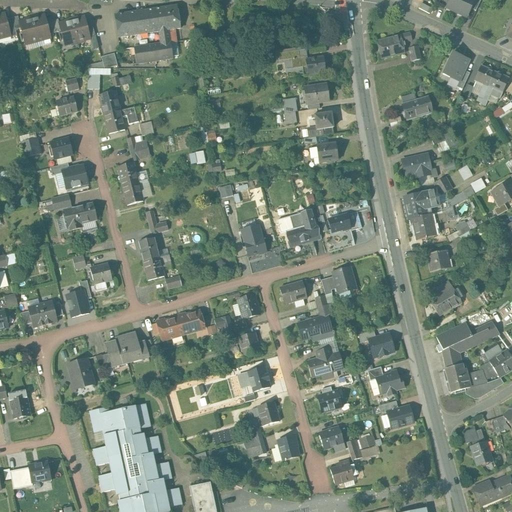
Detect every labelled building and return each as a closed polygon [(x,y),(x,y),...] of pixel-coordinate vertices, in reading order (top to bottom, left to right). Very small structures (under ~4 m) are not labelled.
[(447,8),(466,17),(470,9),(474,0),(448,0),(447,2),(448,4),(447,8)] [(474,0),(470,9),(475,11),(480,0),(474,0)] [(177,6),(161,8),(165,31),(168,30),(174,30),(180,29),(177,6)] [(161,8),(115,15),(118,38),(159,32),(165,31),(161,8)] [(5,15),(0,15),(0,38),(3,38),(3,37),(10,35),(6,20),(5,15)] [(45,16),(32,20),(38,41),(50,38),(49,34),(46,23),(45,16)] [(18,17),(12,18),(15,30),(21,28),(19,23),(20,23),(18,17)] [(12,18),(6,20),(10,35),(11,37),(17,36),(15,30),(12,18)] [(84,18),(72,21),(77,43),(83,41),(83,40),(90,38),(86,23),(84,18)] [(20,23),(19,23),(21,28),(25,44),(38,41),(32,20),(20,23)] [(58,20),(52,21),(55,33),(61,31),(59,25),(58,20)] [(52,21),(46,23),(49,34),(55,33),(52,21)] [(59,25),(61,31),(65,45),(72,43),(72,44),(77,43),(72,21),(59,25)] [(86,23),(90,38),(96,37),(91,21),(86,23)] [(160,44),(152,45),(155,61),(173,59),(170,43),(168,30),(165,31),(159,32),(160,44)] [(174,30),(168,30),(170,43),(176,42),(174,30)] [(410,33),(399,36),(401,43),(412,40),(410,33)] [(399,36),(377,41),(381,59),(404,54),(401,43),(399,36)] [(96,37),(90,38),(93,49),(98,48),(96,37)] [(324,44),(309,47),(309,53),(325,51),(324,44)] [(152,45),(134,48),(136,64),(155,61),(152,45)] [(418,47),(409,49),(412,62),(421,60),(418,47)] [(452,53),(443,74),(459,82),(469,61),(452,53)] [(101,57),(104,69),(117,66),(113,54),(101,57)] [(323,58),(305,60),(306,68),(303,68),(304,76),(325,73),(323,58)] [(495,72),(481,66),(474,81),(483,85),(478,97),(483,99),(495,72)] [(203,70),(199,70),(199,69),(198,69),(199,78),(200,89),(208,88),(206,77),(205,77),(204,69),(203,69),(203,70)] [(200,89),(199,78),(198,70),(192,70),(195,90),(200,89)] [(509,79),(495,72),(483,99),(488,101),(490,95),(500,99),(509,79)] [(87,90),(100,90),(100,76),(87,75),(87,90)] [(115,92),(114,88),(112,79),(109,76),(100,76),(100,90),(99,96),(115,92)] [(118,79),(120,87),(131,84),(129,76),(118,79)] [(118,78),(112,79),(114,88),(120,87),(118,79),(118,78)] [(76,79),(65,82),(68,93),(79,90),(76,79)] [(483,85),(474,81),(472,87),(470,93),(478,97),(483,85)] [(466,84),(462,95),(468,97),(470,93),(472,87),(466,84)] [(327,85),(304,88),(306,104),(307,104),(319,102),(329,101),(327,85)] [(154,88),(157,101),(165,99),(163,87),(159,88),(158,87),(154,88)] [(115,92),(99,96),(104,115),(120,111),(115,92)] [(414,94),(401,98),(403,105),(416,101),(414,94)] [(73,98),(56,102),(59,116),(77,112),(73,98)] [(295,98),(282,100),(282,106),(284,106),(285,111),(283,112),(284,114),(285,114),(295,112),(296,112),(295,98)] [(403,105),(407,120),(431,113),(427,98),(416,101),(403,105)] [(220,101),(205,103),(206,109),(220,107),(220,101)] [(511,103),(511,102),(502,108),(505,113),(511,108),(511,103)] [(285,111),(284,106),(282,106),(268,108),(269,114),(283,112),(285,111)] [(120,111),(104,115),(109,134),(125,130),(122,118),(127,116),(129,125),(138,123),(134,108),(120,111)] [(442,111),(429,115),(431,121),(444,117),(442,111)] [(297,123),(295,112),(285,114),(286,125),(297,123)] [(331,114),(312,116),(312,119),(315,119),(317,130),(323,129),(333,128),(331,114)] [(388,119),(391,131),(402,128),(399,116),(388,119)] [(151,123),(139,125),(142,137),(154,134),(151,123)] [(333,128),(323,129),(324,135),(324,136),(334,134),(333,128)] [(431,140),(434,146),(435,145),(447,140),(451,139),(449,132),(431,140)] [(34,133),(19,137),(21,143),(36,139),(34,133)] [(447,140),(450,149),(460,145),(457,136),(451,139),(447,140)] [(134,138),(127,139),(129,146),(136,145),(134,138)] [(36,139),(21,143),(25,158),(33,156),(31,149),(39,147),(36,139)] [(68,139),(50,143),(54,160),(73,156),(68,139)] [(447,140),(435,145),(438,154),(450,149),(447,140)] [(136,145),(129,146),(133,161),(149,157),(145,142),(136,145)] [(335,144),(317,147),(317,148),(309,149),(310,155),(311,160),(314,159),(314,166),(320,165),(320,163),(337,160),(335,144)] [(192,166),(207,162),(204,151),(190,154),(192,166)] [(428,155),(402,161),(405,176),(415,174),(416,179),(425,177),(424,172),(432,171),(428,155)] [(443,164),(446,171),(456,168),(453,160),(443,164)] [(219,161),(215,161),(216,166),(212,166),(213,172),(221,171),(219,161)] [(133,164),(118,168),(123,187),(138,183),(136,175),(133,164)] [(468,165),(459,170),(464,180),(473,175),(468,165)] [(62,172),(67,190),(88,185),(84,167),(62,172)] [(136,175),(138,183),(144,181),(142,174),(136,175)] [(445,178),(434,184),(441,196),(451,190),(445,178)] [(475,193),(487,187),(482,178),(471,184),(475,193)] [(148,198),(144,181),(138,183),(142,200),(148,198)] [(511,183),(511,182),(493,192),(497,199),(494,201),(498,207),(498,208),(504,205),(511,200),(511,183)] [(138,183),(123,187),(127,206),(143,202),(142,200),(138,183)] [(230,186),(219,189),(221,200),(233,197),(230,186)] [(453,205),(475,194),(471,187),(450,198),(453,205)] [(435,191),(424,194),(427,209),(439,207),(435,191)] [(422,194),(403,198),(408,220),(412,219),(427,216),(422,194)] [(68,196),(51,200),(54,210),(54,211),(71,207),(68,196)] [(455,220),(457,222),(470,217),(475,211),(468,198),(452,207),(455,220)] [(54,210),(51,200),(44,202),(47,212),(54,210)] [(448,202),(440,204),(442,212),(444,211),(450,208),(448,202)] [(93,204),(65,211),(70,231),(82,229),(81,225),(97,221),(93,204)] [(504,205),(498,208),(498,207),(493,210),(497,217),(508,211),(504,205)] [(450,208),(444,211),(446,222),(455,220),(452,207),(450,208)] [(300,214),(276,221),(280,234),(286,232),(290,246),(300,243),(301,245),(309,243),(308,240),(319,238),(311,211),(300,214)] [(446,222),(444,211),(442,212),(430,215),(433,225),(446,222)] [(153,212),(146,214),(148,221),(155,219),(153,212)] [(357,212),(346,215),(350,229),(350,231),(362,228),(357,212)] [(346,215),(328,220),(332,234),(342,231),(343,231),(350,229),(346,215)] [(427,216),(412,219),(417,241),(435,237),(433,225),(430,215),(427,216)] [(460,230),(463,235),(476,228),(470,217),(457,222),(458,224),(454,225),(456,232),(460,230)] [(166,223),(156,225),(155,219),(148,221),(152,235),(168,231),(166,223)] [(259,229),(242,234),(245,244),(244,244),(248,257),(259,254),(259,255),(266,253),(262,239),(259,229)] [(456,232),(447,237),(450,243),(459,238),(456,232)] [(154,239),(138,243),(143,262),(159,258),(154,239)] [(446,252),(427,256),(430,273),(450,269),(446,252)] [(159,258),(143,262),(148,281),(164,277),(161,265),(170,262),(169,256),(159,258)] [(83,257),(72,260),(75,270),(86,267),(83,257)] [(275,265),(274,261),(267,263),(265,258),(249,264),(252,273),(275,265)] [(108,265),(90,269),(96,292),(107,289),(105,283),(112,281),(108,265)] [(350,268),(332,273),(338,295),(356,290),(350,268)] [(476,276),(470,277),(471,287),(478,286),(476,276)] [(179,277),(165,281),(167,290),(182,286),(179,277)] [(328,279),(321,281),(325,296),(332,294),(328,279)] [(302,282),(280,288),(284,305),(294,303),(295,309),(305,306),(303,300),(307,299),(302,282)] [(448,282),(436,289),(439,295),(451,288),(448,282)] [(439,295),(429,301),(439,317),(461,304),(451,288),(439,295)] [(66,296),(72,319),(89,314),(83,291),(66,296)] [(15,295),(4,298),(7,308),(17,305),(15,295)] [(254,296),(238,301),(243,320),(259,315),(254,296)] [(325,296),(315,299),(317,308),(328,306),(328,305),(325,296)] [(52,302),(40,305),(45,326),(51,325),(51,324),(57,322),(56,317),(53,306),(52,302)] [(60,304),(53,306),(56,317),(63,316),(60,304)] [(328,305),(328,306),(330,315),(331,317),(337,315),(333,304),(328,305)] [(40,305),(28,308),(28,312),(31,324),(33,329),(39,327),(39,328),(45,326),(40,305)] [(328,306),(317,308),(320,318),(327,316),(330,315),(328,306)] [(28,312),(20,314),(23,326),(31,324),(28,312)] [(204,329),(199,312),(185,316),(188,326),(181,328),(183,335),(204,329)] [(184,314),(178,316),(178,318),(181,328),(188,326),(185,316),(184,314)] [(320,318),(316,319),(297,325),(302,341),(312,338),(313,343),(322,340),(321,335),(330,333),(325,318),(328,317),(327,316),(320,318)] [(228,317),(214,321),(216,329),(223,327),(225,334),(232,332),(228,317)] [(178,318),(164,322),(167,332),(160,334),(162,341),(183,335),(181,328),(178,318)] [(163,320),(157,322),(160,334),(167,332),(164,322),(163,320)] [(465,324),(436,337),(440,345),(436,347),(439,353),(442,351),(443,353),(445,366),(461,362),(459,354),(499,335),(492,323),(470,333),(465,324)] [(232,332),(225,334),(228,341),(234,339),(232,332)] [(115,341),(122,366),(149,358),(147,353),(144,342),(138,344),(135,333),(119,337),(120,340),(115,341)] [(228,341),(225,334),(212,338),(214,345),(228,341)] [(254,334),(238,338),(244,358),(260,353),(254,334)] [(389,335),(368,341),(373,358),(380,356),(380,357),(387,355),(387,354),(393,353),(393,350),(393,349),(389,335)] [(150,340),(144,342),(147,353),(153,351),(150,340)] [(112,369),(122,366),(115,341),(105,344),(108,354),(111,368),(112,369)] [(333,343),(316,347),(319,358),(307,362),(312,379),(321,376),(323,381),(338,377),(336,372),(343,370),(340,359),(338,360),(333,343)] [(503,354),(495,343),(481,351),(483,355),(484,354),(490,364),(498,378),(511,369),(511,360),(507,352),(503,354)] [(108,354),(102,356),(106,369),(111,368),(108,354)] [(102,355),(95,357),(100,371),(106,370),(106,369),(102,356),(102,355)] [(86,360),(68,365),(75,391),(94,385),(86,360)] [(461,366),(461,362),(445,366),(446,370),(445,370),(445,371),(451,393),(464,390),(470,388),(467,375),(465,370),(463,370),(462,366),(461,366)] [(493,381),(498,378),(490,364),(481,367),(482,371),(486,380),(491,378),(493,381)] [(264,368),(248,373),(253,392),(269,388),(264,368)] [(366,368),(349,373),(350,376),(351,376),(367,371),(366,368)] [(367,371),(370,382),(376,380),(376,379),(383,377),(381,368),(367,371)] [(383,377),(376,379),(376,380),(370,382),(372,390),(378,388),(380,395),(387,393),(388,396),(395,394),(394,391),(403,388),(401,380),(398,381),(395,371),(391,372),(391,375),(383,377)] [(482,371),(467,375),(470,388),(487,383),(486,380),(482,371)] [(350,376),(338,380),(340,387),(353,383),(351,376),(350,376)] [(464,390),(465,395),(474,400),(480,398),(502,384),(498,378),(493,381),(491,378),(486,380),(487,383),(470,388),(464,390)] [(25,392),(9,395),(13,419),(30,416),(25,392)] [(337,392),(318,397),(322,413),(332,410),(334,416),(342,414),(341,408),(342,408),(337,392)] [(129,398),(123,401),(125,406),(132,403),(129,398)] [(396,402),(379,406),(381,415),(387,414),(387,413),(398,410),(396,402)] [(274,403),(258,408),(252,410),(254,418),(260,417),(263,427),(279,422),(274,403)] [(425,511),(425,509),(410,511),(395,511),(394,509),(378,511),(216,511),(210,483),(189,487),(194,511),(170,511),(169,508),(182,505),(179,489),(166,491),(164,481),(172,479),(168,463),(156,465),(153,455),(161,453),(158,437),(145,439),(144,434),(141,435),(140,429),(150,427),(146,404),(109,412),(114,435),(103,437),(105,447),(93,450),(96,466),(109,464),(111,474),(98,477),(102,493),(115,490),(116,496),(118,496),(120,501),(117,502),(119,511),(425,511)] [(511,406),(509,409),(510,411),(503,417),(507,422),(511,428),(511,406)] [(398,410),(387,413),(387,414),(391,429),(413,423),(408,407),(398,410)] [(108,408),(89,412),(94,433),(102,431),(103,437),(114,435),(109,412),(108,408)] [(503,417),(496,419),(499,431),(509,428),(505,423),(507,422),(503,417)] [(492,421),(485,423),(489,434),(496,432),(492,421)] [(259,428),(252,430),(255,438),(261,437),(259,428)] [(338,428),(319,434),(324,450),(343,444),(338,428)] [(485,443),(479,445),(474,431),(466,433),(464,436),(466,443),(466,444),(472,442),(473,447),(471,447),(477,467),(491,462),(485,443)] [(370,436),(357,440),(360,448),(373,445),(370,436)] [(255,438),(255,439),(244,442),(249,458),(266,453),(261,437),(255,438)] [(294,437),(277,442),(279,448),(283,461),(299,456),(294,437)] [(357,440),(347,443),(350,454),(360,451),(357,440)] [(360,451),(362,458),(377,453),(375,447),(360,451)] [(274,463),(283,461),(279,448),(271,451),(274,463)] [(360,451),(350,454),(352,461),(362,458),(360,451)] [(348,461),(340,463),(341,466),(330,470),(335,486),(354,480),(349,464),(348,461)] [(47,463),(29,466),(32,483),(43,481),(43,482),(50,481),(47,463)] [(511,484),(509,477),(490,485),(489,483),(474,489),(480,505),(511,492),(511,484)] [(23,484),(13,486),(16,497),(26,495),(23,484)] [(511,500),(503,505),(507,511),(508,511),(511,510),(511,500)]
